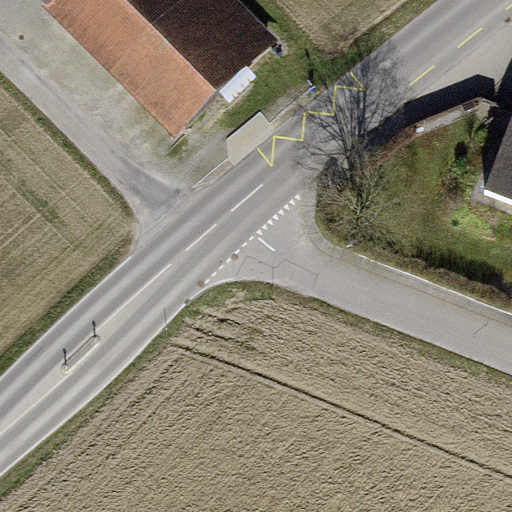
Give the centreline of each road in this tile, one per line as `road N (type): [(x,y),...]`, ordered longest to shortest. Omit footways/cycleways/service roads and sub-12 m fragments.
road 1 (tertiary): [(216,223),(488,0)]
road 2 (residential): [(216,223),(511,341)]
road 3 (tertiary): [(0,434),(216,223)]
road 4 (track): [(0,42),(123,170),(216,223)]
